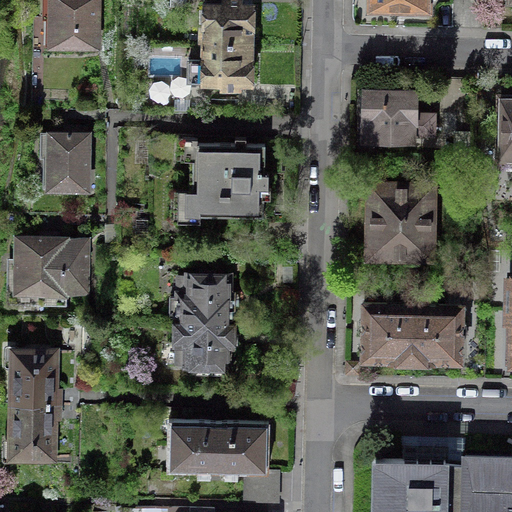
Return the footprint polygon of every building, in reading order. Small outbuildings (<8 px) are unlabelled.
[(97,0),(43,0),(44,18),(51,18),(51,44),(96,45),(97,20),(97,0)] [(203,42),(252,43),(252,27),(253,27),(253,4),(247,3),(241,3),(240,0),(205,0),(206,3),(204,3),(203,42)] [(370,0),(371,8),(399,8),(428,9),(428,0),(370,0)] [(251,59),(252,43),(203,42),(203,59),(188,59),(188,80),(202,81),(202,82),(222,82),(222,87),(239,87),(239,83),(245,83),(251,83),(252,59),(251,59)] [(369,93),(368,133),(392,134),(392,140),(407,140),(407,135),(409,135),(435,135),(435,112),(425,112),(416,112),(416,101),(409,101),(409,94),(369,93)] [(511,96),(501,96),(500,115),(499,116),(498,118),(497,119),(497,121),(496,122),(496,124),(496,126),(497,127),(498,129),(499,130),(500,131),(499,161),(504,166),(511,166),(511,96)] [(67,134),(42,133),(42,156),(50,156),(49,187),(86,188),(87,161),(87,134),(86,134),(86,125),(67,125),(67,134)] [(463,132),(457,132),(456,158),(468,158),(469,132),(463,132)] [(265,143),(193,141),(191,214),(263,215),(264,187),(268,187),(268,179),(268,172),(264,172),(265,143)] [(395,186),(373,185),(372,209),(366,214),(366,223),(372,229),(371,253),(428,254),(430,186),(413,186),(414,179),(396,178),(395,182),(395,186)] [(42,237),(18,237),(17,271),(8,272),(7,303),(66,304),(66,291),(87,291),(88,238),(67,238),(42,237)] [(176,318),(232,320),(232,318),(231,318),(231,308),(236,308),(236,300),(236,293),(229,293),(229,273),(214,273),(214,269),(200,269),(200,273),(187,273),(187,292),(178,292),(178,296),(170,296),(170,315),(177,315),(177,317),(176,317),(176,318)] [(363,357),(411,358),(413,303),(364,302),(363,327),(363,357)] [(411,358),(460,360),(461,329),(462,304),(413,303),(411,358)] [(236,331),(232,331),(232,320),(176,318),(176,342),(167,342),(166,363),(186,363),(186,364),(198,364),(198,368),(212,368),(213,365),(228,365),(228,345),(235,345),(236,338),(236,331)] [(12,402),(59,403),(59,395),(59,388),(54,387),(55,350),(13,349),(12,402)] [(59,411),(59,403),(12,402),(11,455),(53,456),(54,419),(59,419),(59,411)] [(275,469),(268,469),(269,420),(219,419),(169,418),(167,468),(244,470),(244,500),(274,501),(275,469)] [(511,511),(511,454),(465,454),(465,462),(445,461),(445,459),(422,459),(375,458),(374,511),(511,511)]
